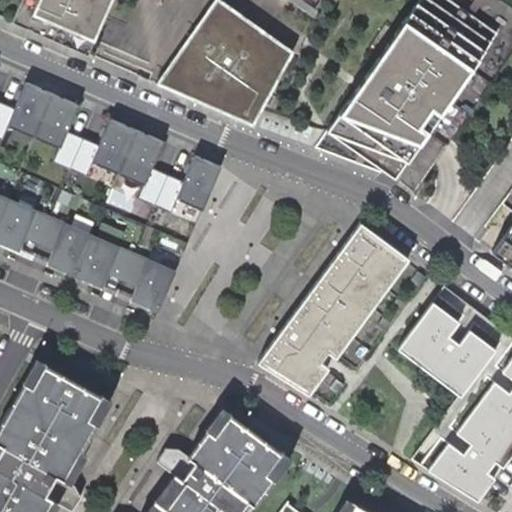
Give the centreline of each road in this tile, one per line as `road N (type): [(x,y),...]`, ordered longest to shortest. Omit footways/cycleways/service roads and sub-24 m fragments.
road 1 (residential): [(511,299),(383,201),(0,46)]
road 2 (residential): [(0,295),(124,346),(252,383),(452,511)]
